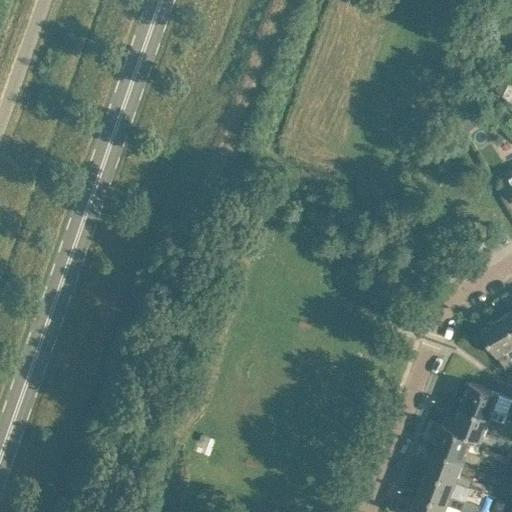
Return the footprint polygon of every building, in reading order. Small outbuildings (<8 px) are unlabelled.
[(468,112),(460,121),(467,131),(479,119),(485,113),(476,104),(468,112)] [(511,308),(502,314),(511,330),(511,308)] [(481,327),(491,344),(511,379),(511,378),(511,361),(505,350),(511,345),(511,330),(502,314),(481,327)] [(460,404),(490,416),(504,421),(507,413),(493,407),(499,392),(469,380),(460,404)] [(495,444),(499,436),(485,430),(490,416),(460,404),(455,418),(446,414),(443,423),(473,435),(473,436),(495,444)] [(473,435),(443,423),(434,446),(464,458),(478,464),(482,455),(467,450),(473,436),(473,435)] [(499,436),(495,444),(508,449),(511,440),(499,436)] [(456,480),(456,481),(470,486),(482,490),(485,483),(473,479),(473,477),(459,472),(464,458),(434,446),(426,469),(456,480)] [(459,508),(460,508),(461,509),(470,486),(456,481),(456,480),(426,469),(417,492),(459,508)] [(458,511),(460,508),(459,508),(417,492),(409,511),(458,511)]
